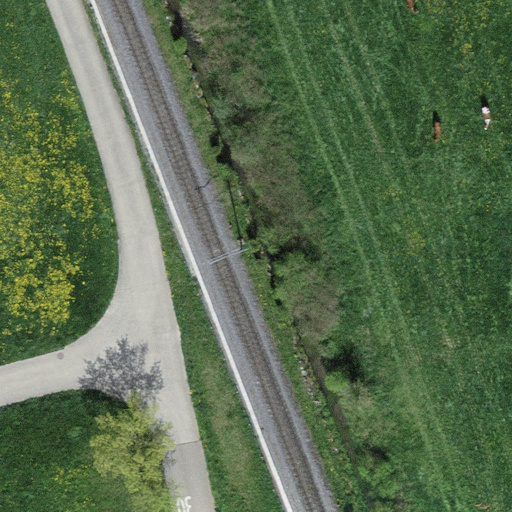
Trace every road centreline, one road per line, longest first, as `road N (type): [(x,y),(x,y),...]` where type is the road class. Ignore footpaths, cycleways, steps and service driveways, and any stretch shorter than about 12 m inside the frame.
road 1 (unclassified): [(153,336),(131,200),(59,0)]
road 2 (unclassified): [(195,511),(153,336)]
road 3 (unclassified): [(0,390),(153,336)]
